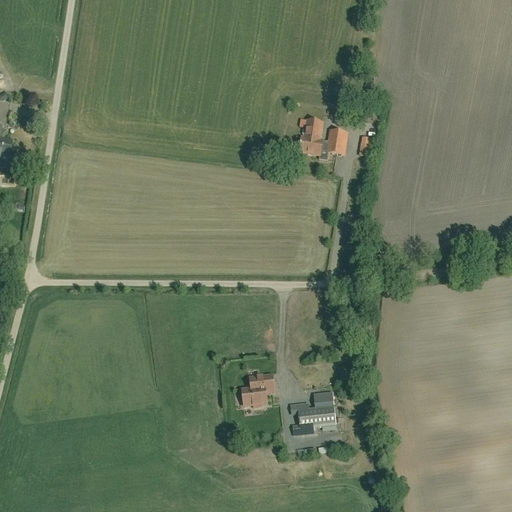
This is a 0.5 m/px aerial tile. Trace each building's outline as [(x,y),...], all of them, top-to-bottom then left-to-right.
[(305,138),(305,140),(302,139),(299,154),(321,157),(321,153),(328,154),(328,155),(344,157),(347,135),(331,133),(329,147),(322,146),(323,143),(320,142),(322,125),(308,122),(307,130),(306,130),(303,132),(303,136),(304,138),(305,138)] [(0,158),(7,160),(11,143),(0,141),(0,132),(1,128),(0,127),(0,158)] [(372,147),(362,146),(360,157),(370,159),(372,147)] [(267,406),(266,395),(274,394),(272,377),(250,380),(251,391),(242,392),(244,408),(253,407),(253,409),(263,408),(262,406),(267,406)] [(298,406),(298,407),(291,408),(292,415),(299,414),(300,429),(293,430),(294,437),(301,436),(301,437),(318,435),(317,429),(336,427),(333,395),(314,397),(316,411),(309,412),(308,405),(298,406)]
